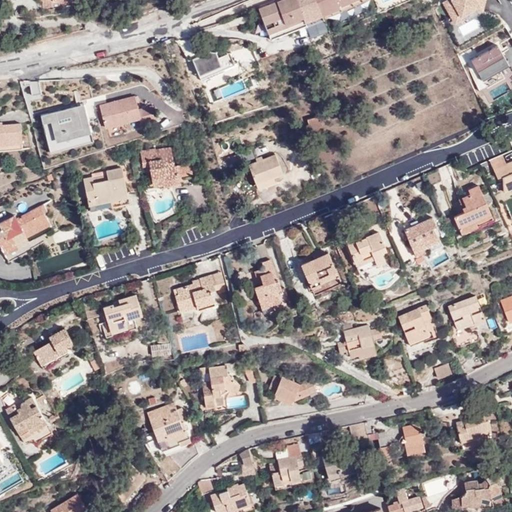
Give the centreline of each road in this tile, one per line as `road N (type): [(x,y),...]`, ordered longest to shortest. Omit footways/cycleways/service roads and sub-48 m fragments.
road 1 (residential): [(511,121),(219,241),(0,307)]
road 2 (residential): [(157,511),(222,448),(445,392),(511,362)]
road 3 (residential): [(226,0),(0,66)]
